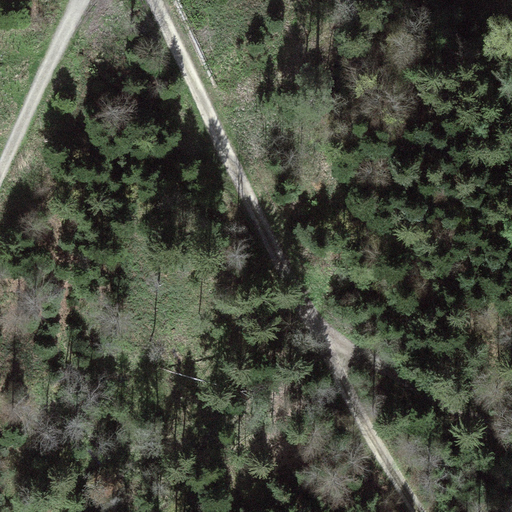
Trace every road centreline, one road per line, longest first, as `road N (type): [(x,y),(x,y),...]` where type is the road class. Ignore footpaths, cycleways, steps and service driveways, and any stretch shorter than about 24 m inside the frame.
road 1 (track): [(418,511),(369,437),(154,0)]
road 2 (track): [(311,324),(511,437)]
road 3 (track): [(81,0),(0,177)]
